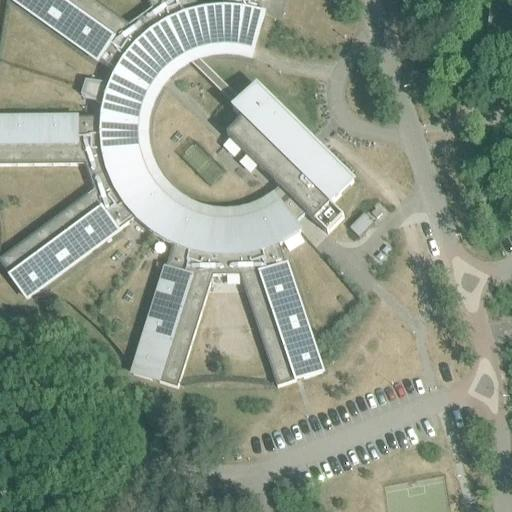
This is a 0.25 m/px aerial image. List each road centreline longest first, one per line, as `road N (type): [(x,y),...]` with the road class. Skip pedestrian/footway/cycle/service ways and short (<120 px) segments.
road 1 (residential): [(503,511),(495,387),(373,0)]
road 2 (unknown): [(256,477),(125,437)]
